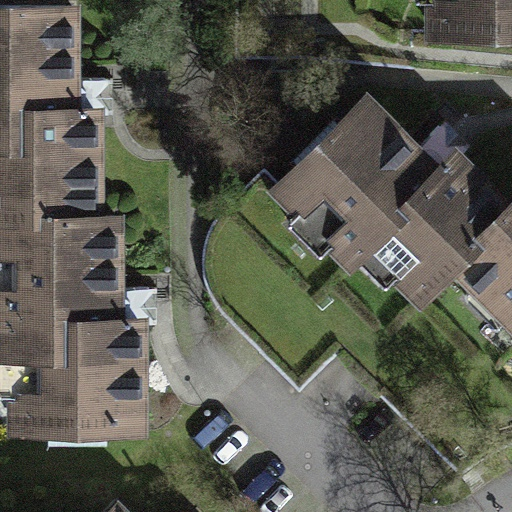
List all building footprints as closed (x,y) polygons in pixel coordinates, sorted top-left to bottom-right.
[(0,0),(0,206),(127,170),(128,103),(98,102),(99,0),(0,0)] [(511,0),(394,0),(395,0),(439,0),(439,46),(511,45),(511,0)] [(453,301),(511,215),(511,192),(466,149),(453,163),(372,87),(270,195),(363,283),(376,269),(433,323),(453,301)] [(148,170),(127,170),(0,206),(0,398),(26,399),(25,434),(157,437),(160,317),(145,316),(148,170)] [(511,215),(453,301),(504,350),(511,341),(511,215)] [(137,511),(121,496),(106,511),(137,511)]
